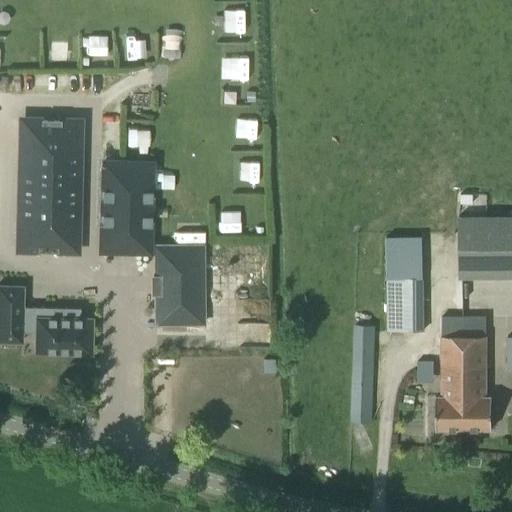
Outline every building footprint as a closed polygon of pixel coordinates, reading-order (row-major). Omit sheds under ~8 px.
[(238,2),(218,3),(219,25),(239,25),(238,2)] [(86,51),(86,30),(76,30),(76,51),(86,51)] [(43,36),(43,53),(59,52),(58,36),(43,36)] [(242,47),(220,47),(221,71),(242,71),(242,47)] [(252,138),(253,113),(242,113),(241,138),(252,138)] [(80,255),(83,117),(57,117),(57,119),(42,119),(42,116),(16,115),(13,254),(38,254),(38,251),(55,252),(55,255),(80,255)] [(121,116),(120,138),(142,139),(143,117),(121,116)] [(240,153),(241,179),(252,179),(251,153),(240,153)] [(102,163),(99,251),(148,252),(150,164),(102,163)] [(182,198),(200,198),(200,178),(181,178),(182,198)] [(211,201),(212,222),(233,222),(232,201),(211,201)] [(153,210),(154,224),(192,222),(191,208),(153,210)] [(458,279),(511,278),(511,217),(458,218),(458,279)] [(421,237),(385,238),(387,331),(423,330),(423,278),(422,278),(421,237)] [(202,299),(202,245),(153,245),(154,300),(149,300),(149,306),(154,306),(154,324),(203,324),(203,305),(208,305),(208,299),(202,299)] [(34,353),(90,354),(91,319),(79,319),(79,309),(21,307),(22,286),(0,285),(0,341),(21,342),(21,332),(34,332),(34,353)] [(373,327),(354,326),(351,422),(369,422),(373,327)] [(467,398),(467,338),(441,338),(440,397),(435,397),(435,430),(466,430),(466,398),(467,398)] [(466,398),(466,430),(490,430),(490,397),(485,397),(485,338),(467,338),(467,398),(466,398)] [(212,339),(186,340),(186,360),(213,359),(212,339)] [(417,361),(417,373),(417,374),(427,374),(429,373),(430,372),(431,371),(432,370),(433,369),(433,361),(417,361)] [(198,400),(197,365),(175,366),(176,401),(198,400)]
